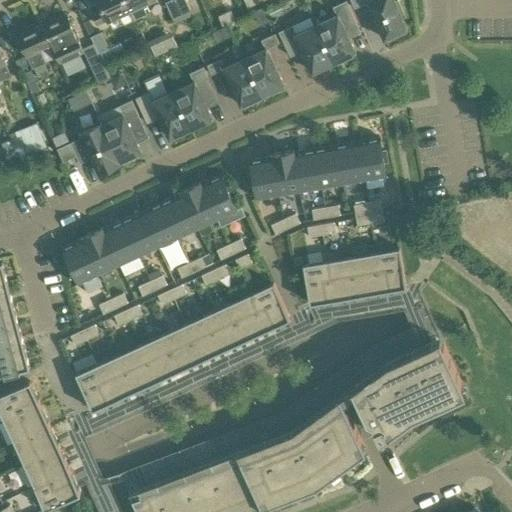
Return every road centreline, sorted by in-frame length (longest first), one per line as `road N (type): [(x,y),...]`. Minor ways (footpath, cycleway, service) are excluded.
road 1 (residential): [(17,228),(435,41),(438,0)]
road 2 (residential): [(377,511),(482,466),(511,495)]
